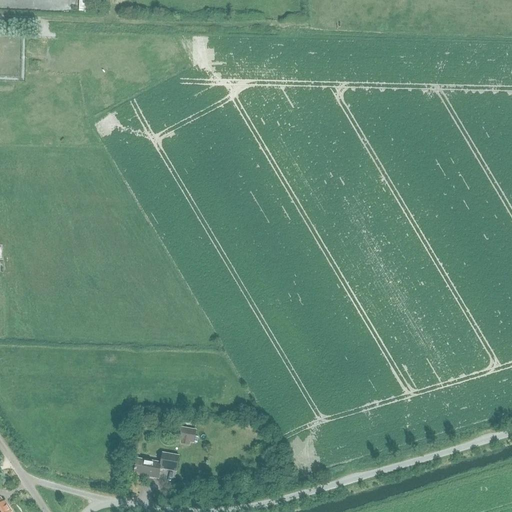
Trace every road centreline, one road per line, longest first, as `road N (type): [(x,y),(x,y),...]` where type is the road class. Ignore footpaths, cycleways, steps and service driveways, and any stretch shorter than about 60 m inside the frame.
road 1 (track): [(511,37),(0,14)]
road 2 (unclassified): [(106,502),(288,502),(511,435)]
